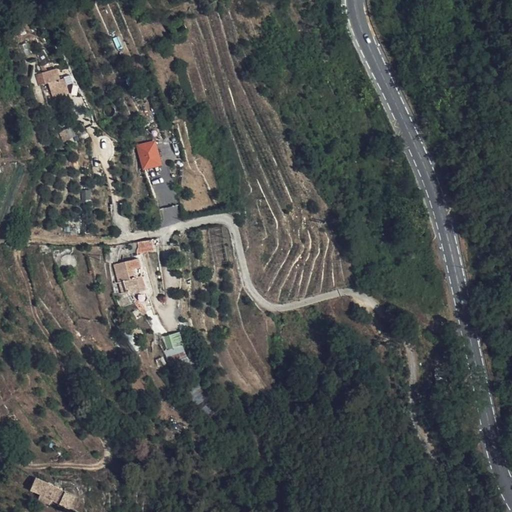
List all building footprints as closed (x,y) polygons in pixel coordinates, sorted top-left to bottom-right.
[(184,30),(176,20),(168,27),(176,37),(184,30)] [(116,50),(122,48),(119,36),(114,38),(116,50)] [(65,86),(60,71),(51,75),(56,89),(65,86)] [(145,167),(162,163),(157,142),(140,145),(145,167)] [(136,241),(137,253),(153,251),(152,240),(136,241)] [(148,291),(141,258),(114,264),(118,281),(124,280),(128,295),(148,291)] [(168,366),(186,363),(182,332),(163,335),(168,366)] [(437,369),(440,360),(432,357),(429,366),(437,369)] [(26,490),(35,495),(45,499),(50,502),(64,508),(70,496),(31,478),(26,490)] [(32,501),(42,506),(45,499),(35,495),(32,501)]
